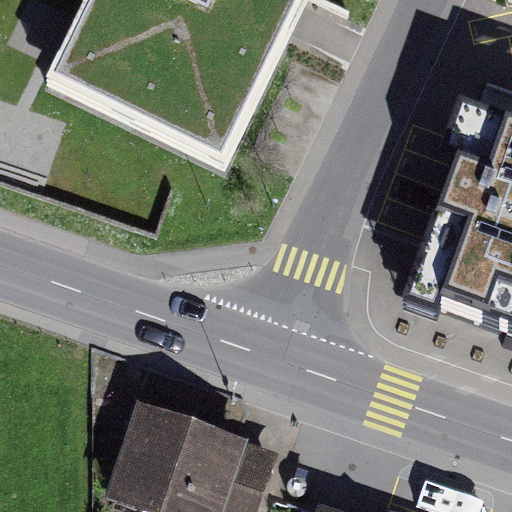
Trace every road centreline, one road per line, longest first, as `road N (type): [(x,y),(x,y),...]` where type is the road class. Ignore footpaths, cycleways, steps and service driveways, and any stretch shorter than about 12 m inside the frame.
road 1 (residential): [(277,363),(439,0)]
road 2 (primary): [(277,363),(0,266)]
road 3 (primary): [(511,443),(277,363)]
